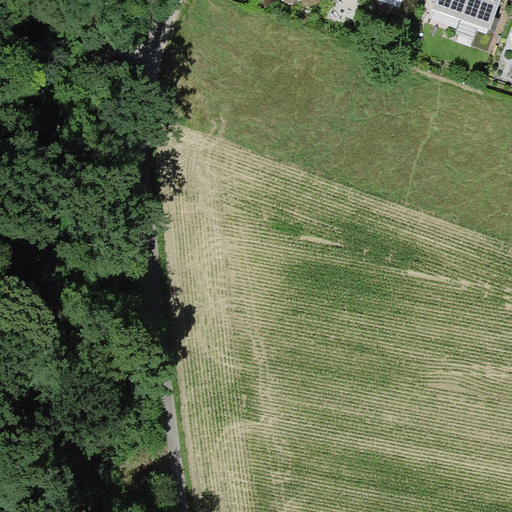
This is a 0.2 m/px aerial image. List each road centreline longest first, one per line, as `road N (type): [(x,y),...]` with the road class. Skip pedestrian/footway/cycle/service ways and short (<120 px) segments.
road 1 (track): [(157,36),(144,190),(182,511)]
road 2 (track): [(0,107),(70,64),(157,36)]
